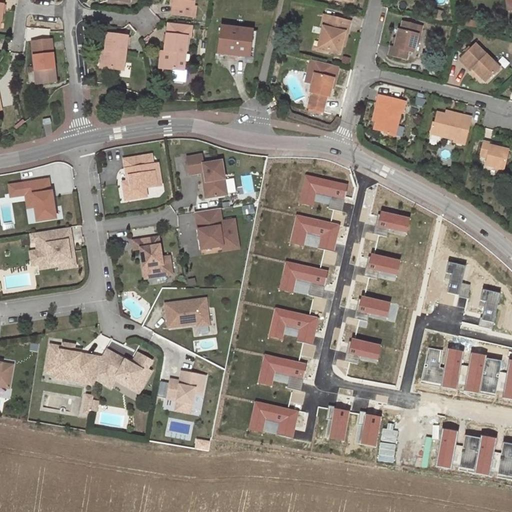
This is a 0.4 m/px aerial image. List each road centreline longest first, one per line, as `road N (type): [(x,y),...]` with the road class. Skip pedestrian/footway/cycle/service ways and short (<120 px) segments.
road 1 (residential): [(84,140),(188,126),(338,150)]
road 2 (residential): [(338,150),(444,202),(511,253)]
road 3 (residential): [(502,107),(357,70)]
road 4 (residential): [(84,140),(71,12)]
